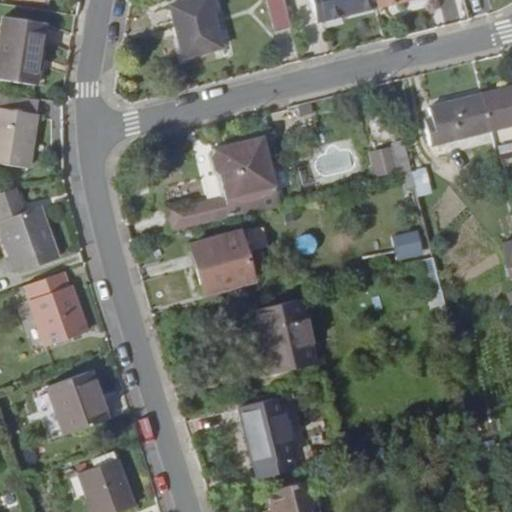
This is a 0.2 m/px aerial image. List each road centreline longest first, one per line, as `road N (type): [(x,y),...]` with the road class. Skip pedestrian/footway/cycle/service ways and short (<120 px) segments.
road 1 (residential): [(511,29),(132,123),(88,124)]
road 2 (residential): [(191,511),(104,239),(88,124)]
road 3 (residential): [(88,124),(101,0)]
